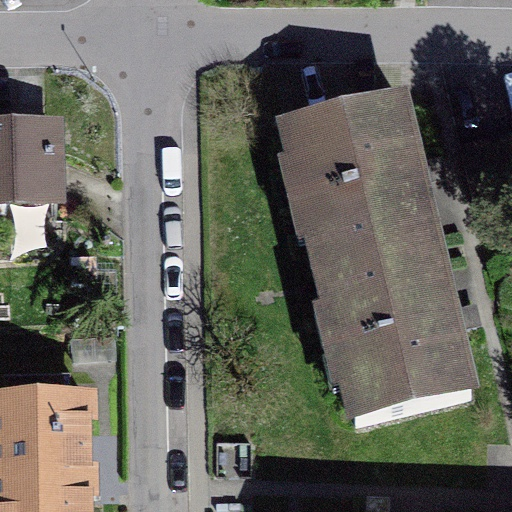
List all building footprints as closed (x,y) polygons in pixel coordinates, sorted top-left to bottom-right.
[(287,130),(325,272),(434,243),(396,102),(287,130)] [(0,130),(0,205),(55,204),(53,129),(0,130)] [(511,152),(468,162),(481,220),(511,213),(511,152)] [(325,272),(363,414),(471,385),(434,243),(325,272)] [(89,511),(87,403),(0,405),(0,511),(89,511)]
